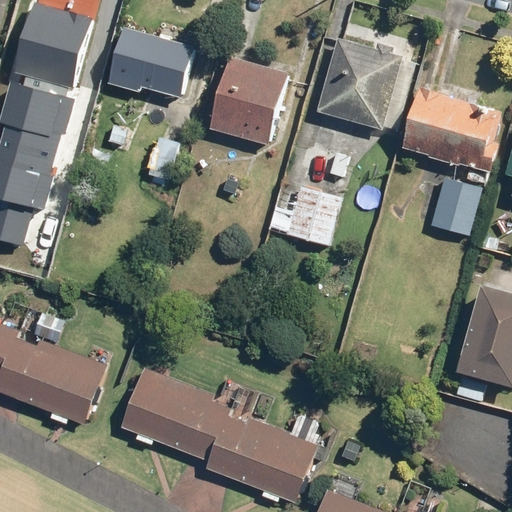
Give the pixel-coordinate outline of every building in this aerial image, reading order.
[(94,17),(35,0),(34,0),(14,73),(72,90),(94,17)] [(201,48),(129,27),(113,84),(146,93),(148,87),(186,98),(201,48)] [(380,49),(343,38),(321,112),(387,131),(409,56),(397,53),(399,47),(382,43),(380,49)] [(293,74),(235,57),(214,128),(272,145),(293,74)] [(34,208),(43,210),(74,99),(10,81),(0,117),(0,122),(6,125),(0,145),(0,238),(23,245),(34,208)] [(508,111),(424,87),(407,147),(495,172),(503,144),(499,142),(508,111)] [(133,129),(119,124),(114,141),(128,145),(133,129)] [(343,132),(320,126),(315,146),(337,153),(343,132)] [(185,143),(164,137),(153,175),(175,181),(185,143)] [(245,177),(231,173),(226,187),(240,192),(245,177)] [(488,188),(448,177),(435,224),(475,236),(488,188)] [(347,197),(306,185),(292,234),(333,245),(347,197)] [(511,267),(502,265),(498,281),(511,284),(511,267)] [(511,293),(481,285),(457,372),(511,387),(511,293)] [(7,323),(11,314),(0,310),(0,379),(3,380),(0,387),(0,388),(90,423),(112,365),(39,337),(38,342),(24,337),(26,330),(7,323)] [(219,402),(222,393),(151,366),(128,426),(214,459),(211,467),(301,502),(324,444),(250,416),(249,421),(235,416),(237,409),(219,402)] [(392,511),(331,489),(322,511),(392,511)]
